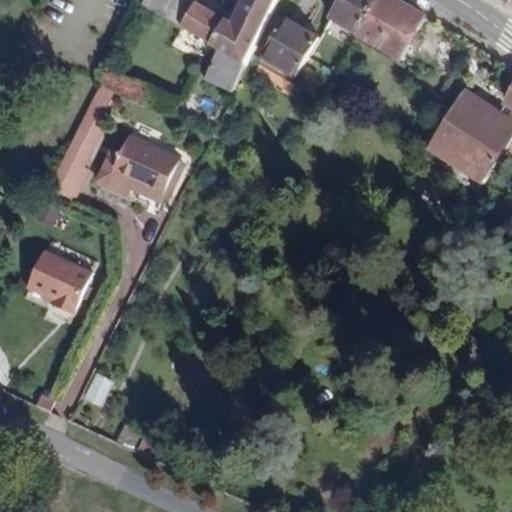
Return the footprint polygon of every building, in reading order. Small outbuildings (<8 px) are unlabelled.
[(146,0),(145,4),(222,50),(208,79),(235,92),(278,0),(245,0),(233,24),(200,4),(202,0),(146,0)] [(361,35),(379,0),(342,0),(326,27),(331,31),(337,21),(361,35)] [(404,60),(428,18),(396,0),(379,0),(361,35),(404,60)] [(262,58),(298,78),(320,37),(286,18),(262,58)] [(73,195),(120,94),(98,84),(50,184),(73,195)] [(449,119),(503,156),(511,142),(511,117),(468,89),(449,119)] [(430,148),(485,184),(503,156),(449,119),(430,148)] [(140,179),(137,185),(164,198),(182,161),(132,136),(116,168),(140,179)] [(116,168),(113,173),(137,185),(140,179),(116,168)] [(55,304),(75,313),(93,273),(48,252),(31,288),(57,300),(55,304)] [(102,408),(115,381),(95,371),(82,398),(102,408)] [(46,396),(40,407),(52,413),(58,401),(46,396)]
